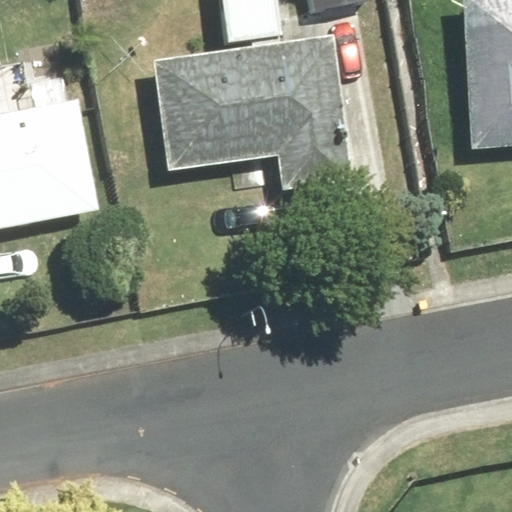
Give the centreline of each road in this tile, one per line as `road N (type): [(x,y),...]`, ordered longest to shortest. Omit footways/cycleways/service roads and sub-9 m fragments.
road 1 (residential): [(0,447),(256,396)]
road 2 (residential): [(256,396),(511,354)]
